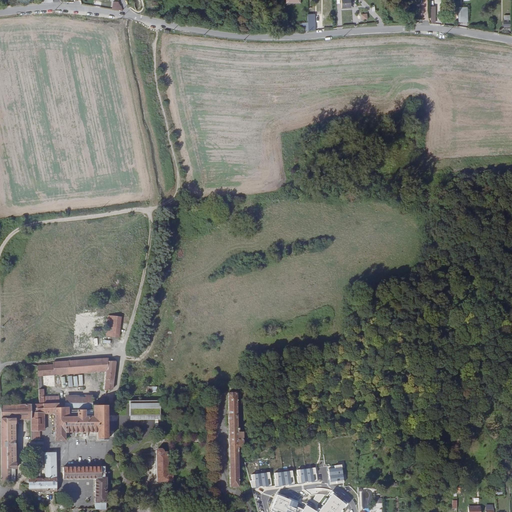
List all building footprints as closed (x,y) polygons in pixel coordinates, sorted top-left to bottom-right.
[(458,7),(457,22),(466,22),(467,8),(458,7)] [(107,336),(119,338),(121,318),(110,316),(107,336)] [(54,366),(39,366),(40,376),(107,371),(105,390),(106,390),(113,389),(117,361),(109,362),(108,359),(54,363),(54,366)] [(61,377),(62,387),(84,386),(83,375),(67,376),(67,377),(61,377)] [(238,428),(237,394),(229,394),(231,487),(239,486),(238,453),(239,453),(239,449),(238,449),(238,445),(240,445),(240,435),(238,435),(238,431),(239,431),(239,428),(238,428)] [(69,410),(92,410),(92,398),(67,398),(67,408),(69,408),(69,410)] [(160,399),(129,399),(129,412),(160,412),(160,399)] [(3,405),(3,481),(15,481),(17,479),(17,463),(16,463),(16,424),(17,424),(17,419),(32,419),(32,441),(41,441),(41,431),(45,431),(45,414),(56,414),(57,441),(67,441),(67,433),(98,432),(99,440),(108,440),(108,406),(104,406),(94,406),(94,410),(92,410),(69,410),(69,408),(67,408),(66,408),(60,408),(60,404),(55,404),(45,404),(40,404),(3,405)] [(58,492),(57,458),(46,458),(46,479),(35,479),(35,473),(40,473),(40,448),(33,449),(34,473),(31,473),(31,492),(55,492),(58,492)] [(158,482),(174,482),(174,475),(170,475),(169,452),(165,452),(165,451),(163,449),(159,449),(157,451),(158,482)] [(329,468),(331,485),(343,483),(341,465),(335,466),(335,468),(329,468)] [(105,468),(65,468),(65,479),(97,479),(96,509),(107,509),(107,479),(110,479),(111,473),(106,473),(105,468)] [(298,483),(317,480),(315,468),(297,470),(298,476),(297,477),(298,483)] [(275,486),(294,483),(293,471),(274,473),(275,479),(274,479),(275,486)] [(252,480),(249,481),(251,488),(271,485),(269,472),(251,475),(252,480)] [(298,502),(276,494),(270,511),(273,511),(339,511),(345,504),(332,493),(317,511),(316,511),(305,505),(303,509),(296,507),(298,502)]
